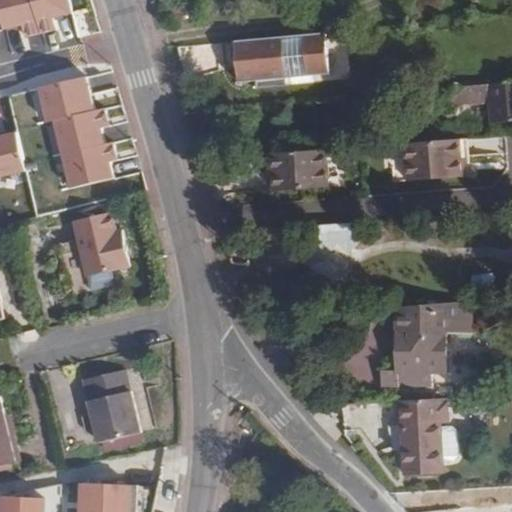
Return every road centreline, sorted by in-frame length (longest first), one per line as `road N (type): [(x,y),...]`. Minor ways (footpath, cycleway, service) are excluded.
road 1 (residential): [(511,195),(181,221)]
road 2 (residential): [(204,357),(249,376),(378,511)]
road 3 (secondary): [(118,0),(181,221)]
road 4 (secondary): [(204,357),(199,511)]
road 5 (secondary): [(181,221),(204,357)]
